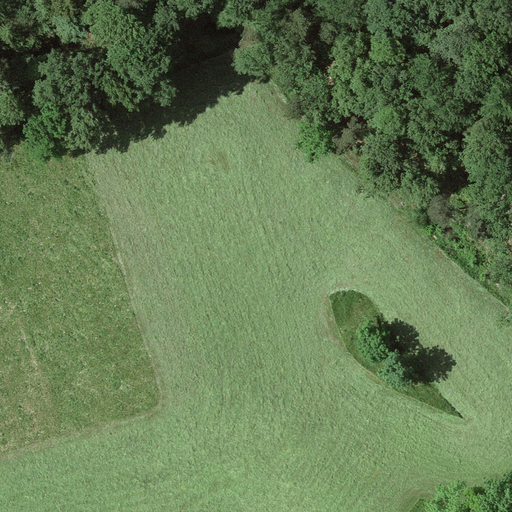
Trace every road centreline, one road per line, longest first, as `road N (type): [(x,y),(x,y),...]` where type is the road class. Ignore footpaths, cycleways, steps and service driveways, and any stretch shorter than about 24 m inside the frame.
road 1 (track): [(511,290),(462,198),(420,0)]
road 2 (track): [(326,0),(225,20),(186,0)]
